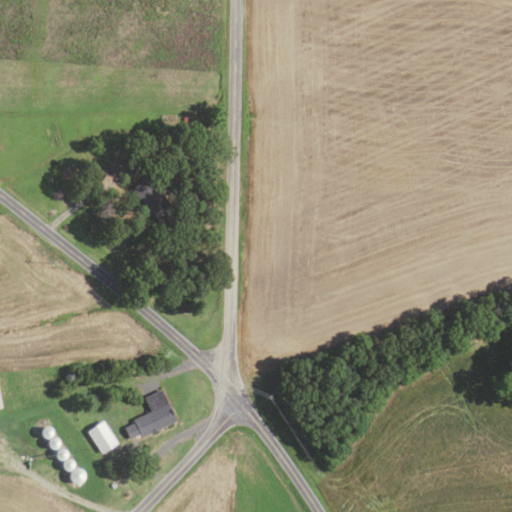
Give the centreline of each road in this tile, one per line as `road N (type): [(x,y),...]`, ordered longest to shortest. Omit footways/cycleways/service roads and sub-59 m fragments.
road 1 (residential): [(317,511),(209,368),(0,196)]
road 2 (residential): [(227,386),(235,0)]
road 3 (residential): [(138,511),(228,416),(227,386)]
